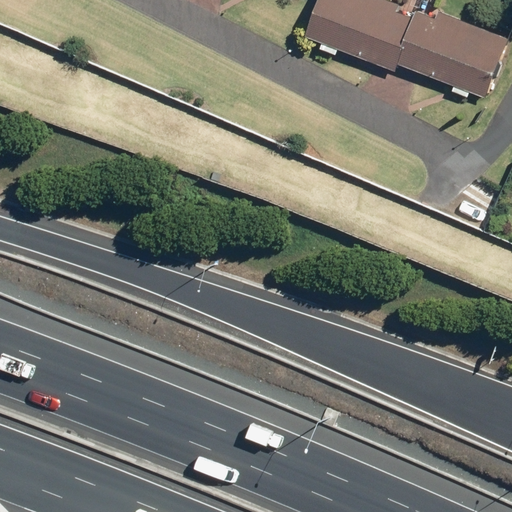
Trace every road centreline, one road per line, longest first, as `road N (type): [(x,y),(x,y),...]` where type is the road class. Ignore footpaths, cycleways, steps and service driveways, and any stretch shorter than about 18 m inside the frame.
road 1 (motorway): [(0,226),(164,283),(511,427)]
road 2 (motorway): [(0,361),(372,511)]
road 3 (motorway): [(177,511),(0,443)]
